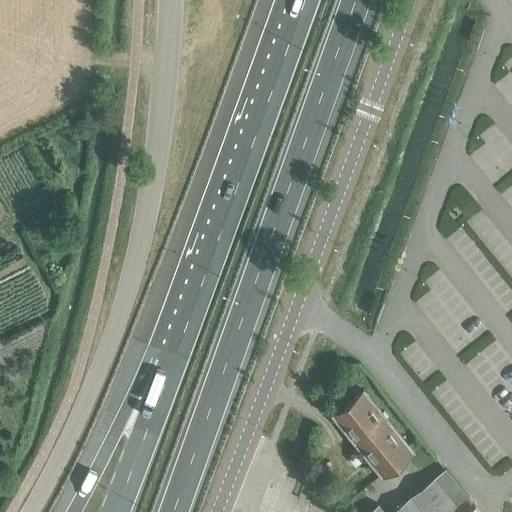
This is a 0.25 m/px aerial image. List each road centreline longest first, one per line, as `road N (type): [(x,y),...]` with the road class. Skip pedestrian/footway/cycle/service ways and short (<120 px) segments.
road 1 (tertiary): [(216,511),(410,0)]
road 2 (primary): [(173,511),(355,0)]
road 3 (unclassified): [(31,511),(114,340),(154,179),(169,0)]
road 4 (primary): [(304,0),(172,363)]
road 5 (primary): [(172,363),(114,434),(72,511)]
road 6 (primary): [(172,363),(115,511)]
